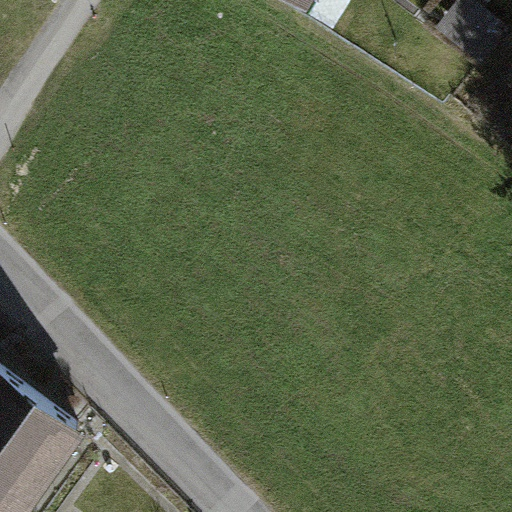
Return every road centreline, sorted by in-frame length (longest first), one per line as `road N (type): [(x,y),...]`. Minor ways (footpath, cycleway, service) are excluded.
road 1 (tertiary): [(0,260),(240,511)]
road 2 (unclassified): [(0,111),(82,0)]
